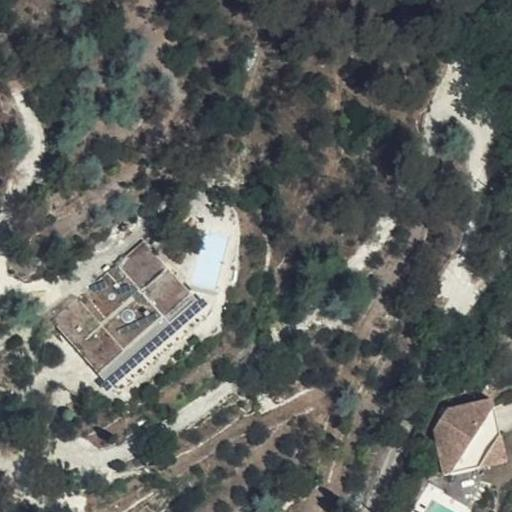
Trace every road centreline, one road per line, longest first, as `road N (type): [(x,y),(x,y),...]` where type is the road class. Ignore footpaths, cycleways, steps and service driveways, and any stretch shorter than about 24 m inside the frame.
road 1 (residential): [(32,466),(84,462),(147,443),(298,333),(417,196),(438,108),(461,103),(482,129),(456,313),(368,511)]
road 2 (track): [(0,24),(35,141),(0,319)]
